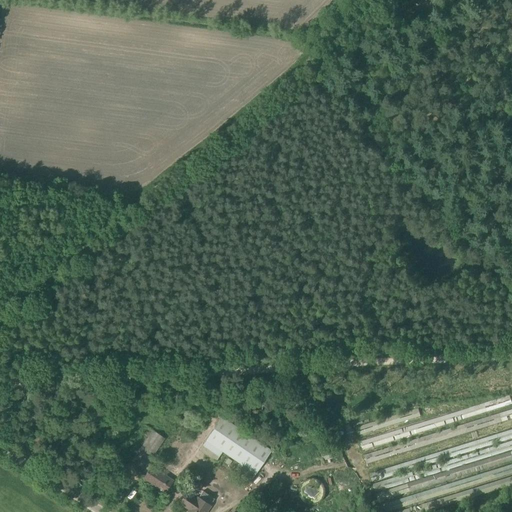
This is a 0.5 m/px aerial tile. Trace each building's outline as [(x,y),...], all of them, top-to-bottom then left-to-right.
[(511,402),(510,395),(360,442),(363,450),(511,404),(511,402)] [(421,416),(418,408),(356,428),(358,436),(421,416)] [(511,418),(511,409),(364,456),(367,464),(511,418)] [(222,452),(255,474),(271,451),(221,417),(206,440),(199,450),(216,462),(222,452)] [(143,479),(165,493),(173,481),(151,466),(147,463),(164,439),(147,427),(126,457),(144,469),(145,468),(149,471),(143,479)] [(511,438),(511,429),(370,474),(372,482),(511,438)] [(511,441),(374,484),(376,492),(511,449),(511,441)] [(287,456),(292,469),(313,460),(308,448),(287,456)] [(337,457),(335,449),(320,453),(323,462),(337,457)] [(511,451),(376,494),(378,502),(511,460),(511,451)] [(511,464),(380,505),(382,511),(386,511),(511,473),(511,464)] [(511,476),(397,511),(425,511),(511,485),(511,476)] [(299,491),(299,493),(300,495),(300,497),(301,499),(303,500),(304,502),(306,503),(308,504),(310,504),(312,505),(314,505),(316,504),(318,504),(320,503),(321,501),(323,500),(324,498),(325,496),(325,494),(326,492),(325,490),(325,488),(324,486),(323,484),(322,483),(321,481),(319,480),(317,479),(315,479),(313,479),(311,479),(309,479),(307,480),(305,481),(304,482),(302,483),(301,485),(300,487),(300,489),(299,491)] [(196,500),(186,493),(179,503),(187,508),(188,507),(190,508),(187,511),(206,511),(215,500),(202,491),(196,500)] [(287,503),(298,511),(304,506),(292,497),(287,503)]
